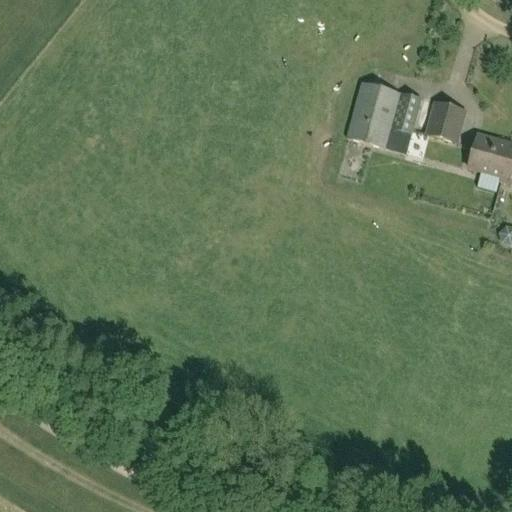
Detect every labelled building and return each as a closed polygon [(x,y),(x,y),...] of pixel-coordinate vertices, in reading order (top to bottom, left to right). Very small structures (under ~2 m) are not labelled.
[(362,88),(347,141),(406,158),(421,104),(362,88)] [(435,108),(426,140),(456,148),(464,117),(435,108)] [(511,154),(511,155),(511,151),(511,149),(477,140),(468,173),(501,182),(502,183),(511,154)] [(502,183),(501,182),(500,185),(511,188),(511,154),(511,155),(511,154),(502,183)] [(511,235),(502,226),(492,237),(507,251),(511,244),(511,235)]
